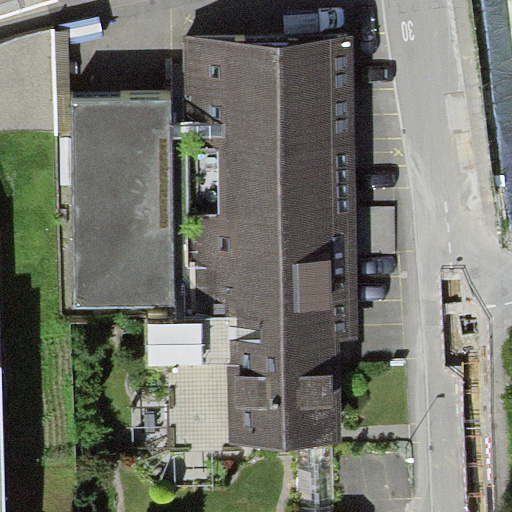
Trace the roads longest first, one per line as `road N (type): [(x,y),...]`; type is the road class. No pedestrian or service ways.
road 1 (residential): [(465,307),(418,0)]
road 2 (residential): [(474,511),(465,307)]
